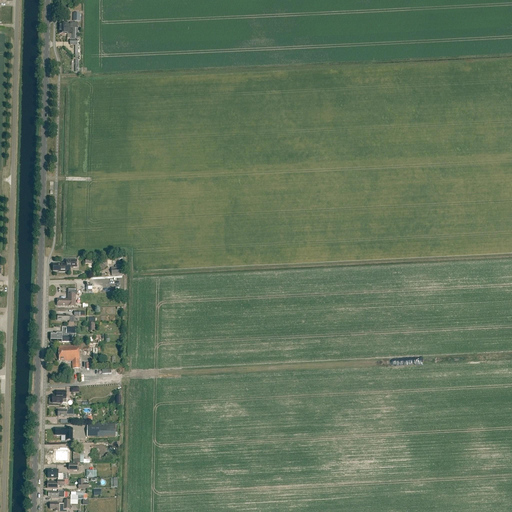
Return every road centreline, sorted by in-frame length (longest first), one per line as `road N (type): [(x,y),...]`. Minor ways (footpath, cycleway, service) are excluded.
road 1 (unclassified): [(3,511),(17,0)]
road 2 (secondary): [(33,511),(47,0)]
